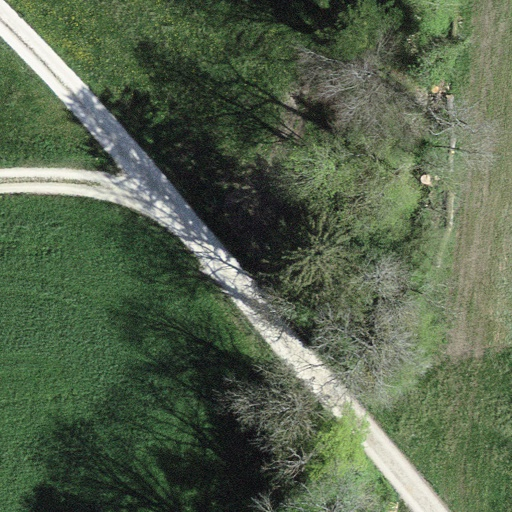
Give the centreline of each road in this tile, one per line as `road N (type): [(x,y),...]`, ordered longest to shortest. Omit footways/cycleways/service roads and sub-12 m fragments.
road 1 (track): [(0,180),(147,190),(249,298),(426,511)]
road 2 (track): [(0,24),(147,190)]
